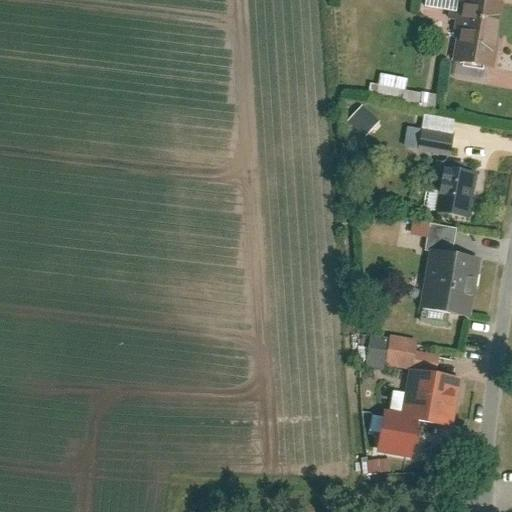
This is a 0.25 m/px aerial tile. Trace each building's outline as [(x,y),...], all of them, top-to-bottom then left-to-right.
[(506,0),(504,0),(463,0),(455,59),(496,65),(506,0)] [(378,74),(373,97),(431,109),(433,97),(403,90),(405,80),(378,74)] [(365,104),(350,119),(367,136),(382,121),(365,104)] [(457,120),(428,115),(421,151),(451,156),(457,120)] [(478,174),(445,167),(437,210),(469,216),(478,174)] [(458,228),(432,223),(427,249),(431,250),(453,254),(458,228)] [(453,254),(431,250),(421,305),(471,314),(481,259),(453,254)] [(416,340),(394,336),(388,365),(411,369),(416,340)] [(463,379),(411,369),(402,415),(455,425),(463,379)] [(409,462),(416,422),(379,416),(372,456),(409,462)]
